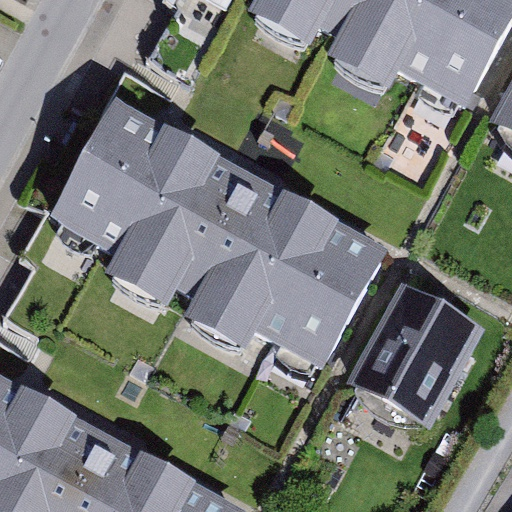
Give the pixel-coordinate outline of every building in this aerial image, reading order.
[(229,0),(260,17),(251,33),(316,69),(323,55),(339,64),(331,78),(388,110),(397,95),(460,130),(511,35),(511,1),(509,0),(229,0)] [(511,116),(501,137),(511,142),(511,116)] [(148,135),(119,118),(50,239),(114,276),(103,295),(169,332),(179,315),(198,326),(192,336),(253,371),(260,357),(320,391),(389,272),(350,249),(272,205),(148,135)] [(434,323),(400,306),(350,405),(431,446),(481,347),(434,323)] [(4,401),(0,399),(0,511),(218,511),(211,508),(126,464),(4,401)]
